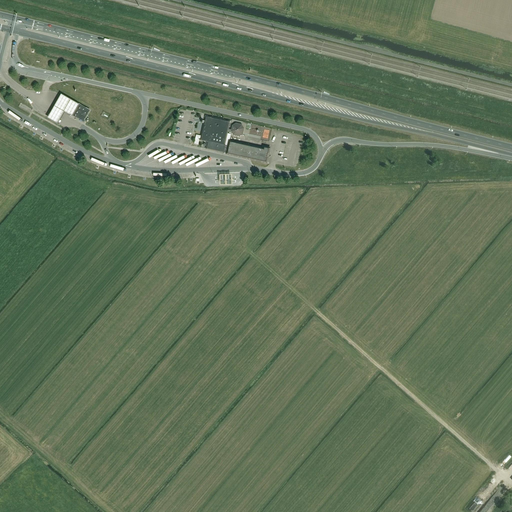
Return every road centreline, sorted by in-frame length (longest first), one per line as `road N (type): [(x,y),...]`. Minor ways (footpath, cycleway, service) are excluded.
road 1 (trunk): [(511,147),(0,14)]
road 2 (trunk): [(0,27),(511,154)]
road 3 (trunk): [(320,153),(343,139),(511,155)]
